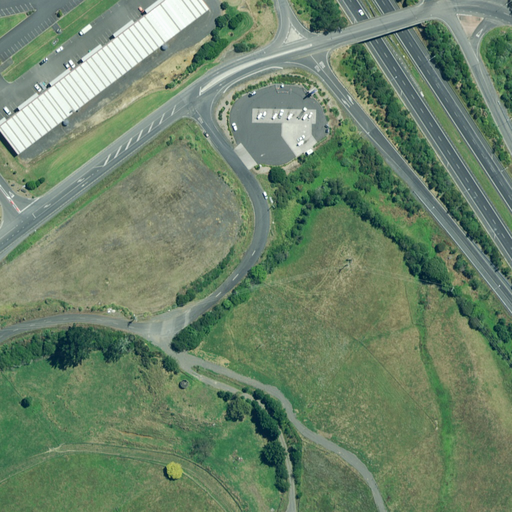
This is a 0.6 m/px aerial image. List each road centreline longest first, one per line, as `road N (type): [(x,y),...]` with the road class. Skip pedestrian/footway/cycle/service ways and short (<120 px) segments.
road 1 (unclassified): [(268,57),(190,99),(0,244)]
road 2 (motorway): [(511,299),(305,47)]
road 3 (motorway): [(511,246),(352,0)]
road 4 (motorway): [(384,0),(511,196)]
road 5 (unclassified): [(445,10),(305,47)]
